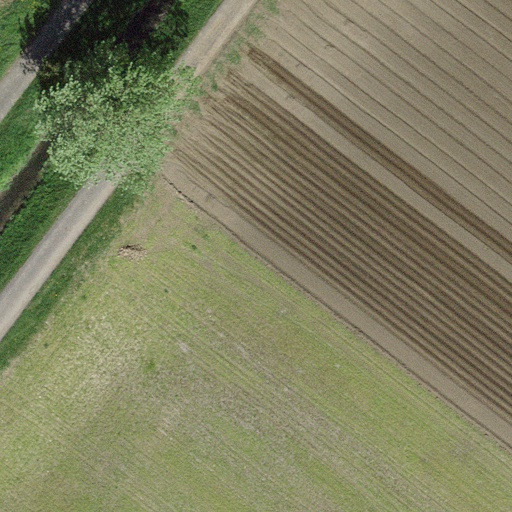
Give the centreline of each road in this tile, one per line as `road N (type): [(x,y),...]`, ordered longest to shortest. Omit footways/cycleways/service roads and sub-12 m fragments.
road 1 (track): [(243,0),(0,318)]
road 2 (track): [(0,103),(79,0)]
